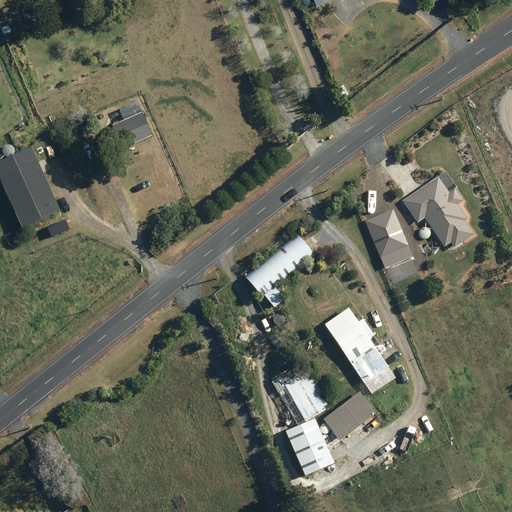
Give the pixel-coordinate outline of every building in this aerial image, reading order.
[(121,151),(152,137),(138,104),(120,112),(123,121),(110,126),(121,151)] [(6,160),(0,162),(0,185),(21,231),(60,213),(42,173),(50,169),(46,160),(38,164),(31,149),(27,151),(21,136),(11,141),(14,147),(13,146),(12,145),(11,145),(10,145),(9,145),(8,145),(7,145),(6,145),(5,146),(4,146),(3,147),(3,148),(2,149),(2,150),(1,151),(1,152),(1,153),(1,154),(2,155),(2,156),(3,157),(4,158),(5,159),(6,159),(6,160)] [(437,178),(402,202),(418,224),(424,220),(444,248),(449,244),(453,250),(475,234),(466,221),(468,219),(458,205),(464,201),(456,189),(449,195),(437,178)] [(394,212),(365,224),(384,271),(413,259),(394,212)] [(319,253),(301,231),(244,278),(261,300),(265,297),(275,309),(285,301),(275,289),(319,253)] [(348,309),(323,326),(364,384),(388,367),(369,341),(376,336),(364,319),(358,324),(348,309)] [(307,363),(273,382),(297,425),(331,406),(307,363)] [(375,412),(358,392),(325,420),(342,440),(375,412)] [(316,420),(285,432),(303,478),(334,466),(316,420)]
